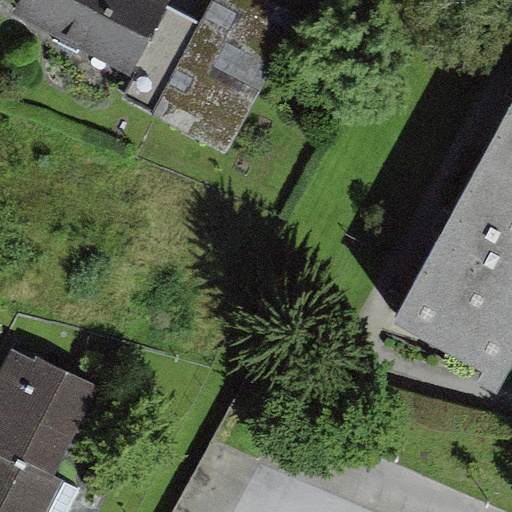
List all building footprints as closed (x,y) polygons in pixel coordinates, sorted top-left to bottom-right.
[(178,0),(40,0),(33,15),(143,70),(178,0)] [(310,11),(288,0),(226,0),(168,116),(239,152),(310,11)] [(511,125),(496,156),(511,164),(511,125)] [(103,172),(0,127),(0,253),(57,278),(103,172)] [(511,363),(511,164),(496,156),(413,310),(511,363)] [(66,511),(83,482),(70,475),(114,392),(31,348),(0,407),(0,511),(66,511)]
